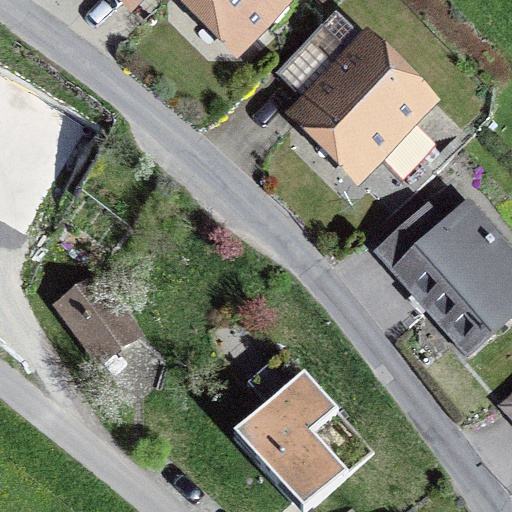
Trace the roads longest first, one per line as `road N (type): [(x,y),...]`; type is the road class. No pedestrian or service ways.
road 1 (residential): [(0,2),(151,114),(292,248),(497,511)]
road 2 (unclassified): [(165,511),(0,376)]
road 3 (track): [(0,293),(113,466)]
